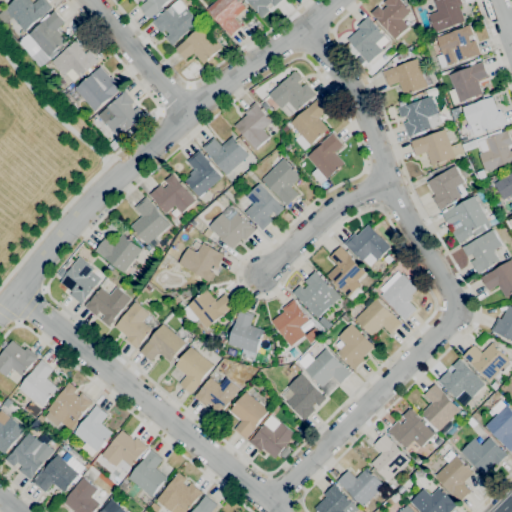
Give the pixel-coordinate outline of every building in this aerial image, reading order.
[(24,31),(11,17),(4,24),(0,19),(0,11),(12,0),(28,0),(32,4),(36,0),(44,0),(51,7),(24,31)] [(149,18),(139,7),(147,0),(170,0),(162,7),(163,8),(155,16),(154,14),(149,18)] [(172,45),(165,37),(169,34),(164,29),(160,33),(151,22),(155,19),(176,0),(178,0),(198,22),(176,41),(176,42),(172,45)] [(230,36),(219,24),(220,24),(207,9),(216,0),(238,0),(246,8),(234,18),(241,26),(230,36)] [(261,18),(258,14),(259,14),(246,0),(281,0),(274,7),(270,3),(266,7),(269,11),(261,18)] [(394,39),(376,19),(376,20),(370,13),(378,6),(382,10),(386,6),(382,2),(384,0),(385,1),(386,0),(400,0),(410,11),(401,19),(408,26),(394,39)] [(434,32),(428,15),(437,11),(433,0),(460,0),(462,4),(458,5),(464,20),(434,32)] [(47,58),(27,36),(45,20),(44,19),(53,11),(64,22),(56,30),(65,41),(47,58)] [(408,23),(404,18),(409,14),(413,19),(408,23)] [(368,63),(347,39),(359,28),(356,26),(358,24),(359,24),(368,16),(371,19),(371,20),(384,35),(383,36),(388,41),(380,48),(382,50),(368,63)] [(441,68),(436,56),(442,54),(436,37),(465,26),(469,24),(473,35),(468,37),(470,42),(475,40),(480,54),(476,56),(476,55),(441,68)] [(203,64),(193,53),(185,60),(175,48),(202,25),(222,47),(203,64)] [(72,82),(65,73),(63,75),(51,61),(74,41),(74,40),(77,37),(84,45),(80,49),(84,53),(88,50),(98,61),(91,67),(92,68),(82,76),(81,75),(79,77),(78,77),(72,82)] [(401,50),(397,45),(401,41),(405,46),(401,50)] [(393,63),(390,60),(399,54),(399,53),(410,46),(414,54),(398,63),(397,61),(393,63)] [(404,95),(398,82),(388,86),(382,72),(416,58),(421,72),(426,70),(431,83),(426,85),(427,86),(404,95)] [(452,105),(447,91),(454,89),(449,75),(470,67),(470,66),(482,62),(487,76),(477,80),(482,94),(459,102),(452,105)] [(94,112),(74,90),(100,66),(110,78),(111,76),(121,87),(112,96),(111,96),(94,112)] [(296,111),(288,102),(281,108),(268,94),(277,87),(292,74),(292,73),(295,71),(302,79),(298,82),(302,87),(306,83),(315,94),(312,97),(296,111)] [(118,138),(107,124),(105,125),(97,116),(122,94),(121,93),(124,91),(134,102),(130,105),(134,110),(138,106),(145,114),(118,138)] [(408,137),(403,123),(408,121),(406,116),(401,118),(397,107),(401,106),(401,107),(430,96),(437,113),(441,124),(415,134),(408,137)] [(475,135),(474,130),(473,130),(472,127),(471,124),(468,125),(462,107),(472,103),(473,104),(491,97),(497,112),(500,110),(505,124),(499,127),(498,126),(475,135)] [(304,150),(295,139),(300,135),(290,123),(308,107),(316,99),(327,110),(318,118),(328,129),(304,150)] [(265,110),(260,104),(264,101),(269,106),(265,110)] [(255,149),(234,125),(246,115),(244,112),(255,102),(271,121),(262,130),(269,137),(255,149)] [(285,133),(281,128),(286,125),(290,129),(285,133)] [(431,166),(426,152),(416,156),(410,141),(422,137),(444,129),(450,146),(460,142),(463,152),(454,156),(454,157),(431,166)] [(511,160),(485,171),(479,154),(481,153),(477,142),(501,133),(501,132),(507,130),(511,141),(511,144),(507,146),(510,151),(511,150),(511,160)] [(320,184),(311,173),(317,168),(306,156),(320,144),(320,143),(332,133),(343,145),(335,152),(344,163),(320,184)] [(226,174),(218,165),(216,167),(211,162),(213,159),(212,158),(211,158),(202,147),(213,137),(221,146),(232,136),(248,155),(226,174)] [(114,151),(108,145),(115,139),(120,144),(114,151)] [(288,151),(284,147),(288,143),(292,147),(288,151)] [(198,197),(185,181),(191,176),(189,173),(194,169),(187,161),(199,150),(209,162),(209,163),(221,177),(198,197)] [(287,205),(276,194),(262,179),(283,158),(300,176),(290,186),(298,195),(287,205)] [(439,210),(438,208),(434,199),(433,200),(432,197),(435,195),(427,182),(432,179),(429,175),(434,172),(436,176),(444,172),(444,171),(454,165),(464,182),(461,184),(467,194),(461,197),(442,208),(442,209),(439,210)] [(254,183),(245,173),(249,169),(258,179),(254,183)] [(511,194),(503,199),(494,183),(511,172),(511,194)] [(181,213),(174,206),(166,213),(152,197),(151,197),(149,195),(160,185),(163,189),(168,185),(164,181),(172,174),(195,200),(181,213)] [(231,183),(227,178),(231,174),(236,178),(231,183)] [(262,231),(259,227),(237,205),(259,183),(281,206),(281,205),(284,208),(276,216),(273,212),(269,216),(272,220),(262,231)] [(233,204),(222,193),(225,190),(236,201),(233,204)] [(458,243),(451,230),(453,229),(451,225),(449,226),(442,213),(452,207),(452,208),(473,196),(476,195),(490,219),(497,215),(500,220),(491,226),(489,222),(488,222),(489,225),(480,230),(481,232),(473,236),(472,235),(458,243)] [(147,245),(130,226),(142,216),(134,207),(146,197),(154,206),(153,207),(169,225),(147,245)] [(231,249),(218,235),(218,236),(208,227),(230,205),(253,228),(253,227),(255,230),(245,240),(243,238),(231,249)] [(175,218),(171,213),(175,208),(180,213),(175,218)] [(188,233),(184,229),(188,224),(192,228),(188,233)] [(369,269),(361,262),(362,261),(349,248),(348,249),(343,243),(354,233),(356,235),(368,224),(390,247),(377,260),(377,261),(369,269)] [(208,238),(203,234),(207,229),(212,232),(208,238)] [(478,274),(470,261),(474,259),(471,254),(467,256),(461,247),(465,245),(492,229),(502,245),(493,250),(499,261),(483,270),(483,271),(478,274)] [(123,273),(106,259),(106,260),(94,250),(104,238),(113,245),(122,233),(142,249),(123,273)] [(208,282),(178,263),(188,247),(196,252),(203,242),(221,253),(224,255),(208,282)] [(353,301),(348,296),(347,297),(326,275),(337,265),(329,257),(340,246),(365,271),(356,281),(360,285),(358,287),(362,292),(353,301)] [(388,263),(383,258),(388,254),(392,258),(388,263)] [(81,304),(69,295),(72,292),(59,282),(79,257),(94,269),(87,277),(96,284),(84,299),(84,300),(83,301),(81,304)] [(404,265),(400,259),(404,257),(408,262),(404,265)] [(511,293),(505,298),(497,285),(488,291),(480,278),(490,271),(491,272),(511,259),(511,260),(511,293)] [(317,318),(292,293),(300,285),(304,289),(308,285),(304,281),(306,279),(306,280),(313,273),(315,271),(317,273),(317,274),(340,297),(331,306),(330,305),(317,318)] [(404,320),(393,309),(394,309),(380,295),(389,286),(388,285),(387,286),(383,282),(394,271),(399,276),(402,273),(417,289),(410,296),(412,298),(408,301),(416,309),(404,320)] [(109,326),(100,320),(104,316),(99,312),(96,316),(84,307),(88,303),(101,287),(102,289),(106,284),(113,290),(116,287),(130,299),(111,322),(112,322),(109,326)] [(206,328),(198,319),(192,325),(180,311),(187,305),(206,290),(216,301),(224,294),(234,306),(222,316),(221,316),(206,328)] [(345,311),(344,310),(343,309),(343,308),(343,307),(342,306),(342,305),(342,304),(342,303),(343,302),(343,301),(344,300),(344,299),(345,298),(352,306),(345,311)] [(372,337),(354,319),(376,298),(401,323),(391,334),(383,326),(372,337)] [(290,346),(271,321),(284,311),(281,308),(293,299),(296,302),(296,303),(308,320),(299,327),(305,335),(314,328),(320,335),(310,343),(304,336),(290,346)] [(136,349),(124,340),(127,337),(114,326),(134,302),(149,314),(148,315),(150,318),(147,322),(144,319),(142,322),(151,329),(140,343),(138,346),(136,349)] [(511,341),(497,333),(497,334),(494,332),(494,333),(490,331),(498,317),(501,319),(508,305),(511,307),(511,341)] [(355,316),(350,312),(355,307),(359,312),(355,316)] [(252,359),(240,355),(242,349),(227,344),(235,321),(239,309),(253,314),(250,325),(264,330),(255,354),(255,353),(252,359)] [(346,323),(342,318),(345,315),(350,320),(346,323)] [(325,327),(324,325),(323,326),(319,321),(323,317),(325,319),(327,317),(331,320),(329,323),(330,324),(327,327),(326,326),(325,327)] [(354,370),(349,365),(337,352),(345,344),(338,337),(351,323),(359,331),(359,332),(373,346),(362,358),(364,360),(355,368),(356,369),(354,370)] [(170,362),(158,353),(151,362),(139,352),(147,342),(148,343),(162,324),(175,334),(179,328),(189,336),(185,342),(185,343),(170,362)] [(223,339),(219,337),(223,331),(227,334),(223,339)] [(6,377),(0,372),(0,354),(12,340),(24,350),(27,348),(38,357),(35,360),(33,363),(33,362),(21,376),(12,369),(6,377)] [(488,381),(474,367),(472,368),(465,361),(467,360),(462,356),(473,345),(481,353),(492,342),(509,360),(509,361),(511,363),(511,365),(503,374),(499,370),(488,381)] [(191,394),(179,384),(186,375),(174,366),(177,362),(175,360),(177,357),(180,359),(190,347),(213,365),(200,381),(201,382),(191,394)] [(293,358),(288,352),(294,348),(299,353),(293,358)] [(321,387),(304,369),(305,369),(298,362),(307,353),(314,359),(326,348),(351,373),(340,384),(332,376),(321,387)] [(463,407),(440,383),(440,384),(437,381),(439,379),(446,372),(447,370),(451,374),(455,370),(452,366),(459,358),(484,384),(471,397),(472,398),(463,407)] [(41,407),(18,388),(34,369),(33,369),(41,359),(53,369),(46,378),(57,388),(41,407)] [(303,421),(301,418),(286,402),(287,401),(281,395),(288,388),(287,387),(301,373),(323,395),(326,398),(318,406),(315,402),(310,406),(314,410),(303,421)] [(217,416),(209,410),(213,406),(209,402),(205,406),(193,397),(196,393),(197,394),(210,377),(219,385),(226,377),(240,389),(217,416)] [(72,431),(70,429),(70,430),(60,422),(56,427),(44,416),(48,411),(46,410),(66,385),(68,382),(76,389),(73,393),(78,397),(81,393),(93,402),(90,405),(87,407),(76,421),(78,423),(72,431)] [(439,431),(431,423),(429,426),(422,419),(424,416),(421,413),(431,403),(423,395),(434,384),(460,410),(439,431)] [(246,439),(234,430),(241,421),(229,411),(245,392),(268,410),(255,426),(256,427),(246,439)] [(501,409),(497,404),(501,399),(506,404),(501,409)] [(33,414),(28,410),(32,404),(38,409),(33,414)] [(91,457),(80,448),(85,443),(73,433),(88,415),(96,405),(108,415),(100,423),(112,433),(96,452),(96,451),(91,457)] [(511,450),(510,452),(498,441),(499,440),(485,426),(506,405),(511,411),(511,450)] [(405,448),(393,436),(392,436),(387,431),(397,420),(401,424),(405,420),(401,416),(409,409),(422,422),(424,421),(435,433),(434,434),(420,447),(413,440),(405,448)] [(4,454),(0,450),(0,413),(1,412),(9,418),(10,417),(24,429),(4,454)] [(40,424),(35,419),(40,414),(45,419),(40,424)] [(273,427),(268,423),(272,417),(278,422),(273,427)] [(472,428),(466,422),(470,417),(476,423),(472,428)] [(35,431),(30,426),(35,420),(41,425),(35,431)] [(275,459),(262,449),(260,451),(248,442),(251,438),(252,439),(265,422),(275,430),(281,422),(295,433),(275,459)] [(124,474),(115,467),(101,455),(109,445),(121,430),(134,440),(136,438),(147,447),(145,450),(144,450),(124,474)] [(29,479),(18,470),(21,466),(17,462),(13,466),(5,460),(10,453),(11,454),(20,442),(28,432),(42,443),(43,442),(53,450),(44,461),(43,461),(33,473),(34,474),(29,479)] [(388,481),(371,463),(381,453),(373,445),(384,434),(393,443),(409,460),(388,481)] [(435,448),(431,444),(438,437),(442,441),(435,448)] [(483,474),(460,452),(473,439),(481,446),(489,437),(507,455),(505,457),(504,457),(498,463),(498,464),(497,465),(494,463),(483,474)] [(64,492),(52,483),(45,493),(33,483),(34,481),(32,480),(39,471),(42,473),(56,455),(61,458),(66,452),(69,454),(71,452),(68,450),(70,448),(82,457),(80,460),(77,458),(75,460),(83,466),(86,462),(90,465),(86,469),(84,468),(78,475),(80,476),(72,486),(70,485),(64,492)] [(151,497),(128,478),(143,459),(151,450),(162,459),(155,468),(167,478),(151,497)] [(459,502),(448,491),(449,490),(434,476),(448,463),(443,458),(450,450),(455,455),(456,455),(473,472),(462,483),(470,491),(459,502)] [(95,469),(90,464),(93,460),(98,464),(95,469)] [(363,506),(347,490),(346,490),(337,481),(348,470),(355,478),(366,467),(384,485),(363,506)] [(186,511),(176,504),(170,511),(156,500),(175,476),(175,475),(178,472),(186,479),(183,483),(187,487),(191,482),(202,492),(186,511)] [(75,511),(62,502),(74,488),(74,487),(82,477),(97,489),(90,497),(99,504),(92,511),(75,511)] [(402,495),(397,490),(403,484),(402,483),(407,479),(411,483),(407,488),(408,489),(402,495)] [(421,511),(420,510),(419,511),(410,501),(423,488),(426,490),(434,482),(453,502),(454,502),(457,505),(450,511),(421,511)] [(318,511),(314,508),(325,497),(323,494),(325,492),(325,493),(332,486),(334,484),(336,486),(336,487),(358,509),(354,511),(318,511)] [(394,503),(389,498),(395,492),(400,497),(394,503)] [(191,511),(205,495),(217,505),(210,511),(191,511)] [(98,511),(124,511),(110,499),(98,511)]
